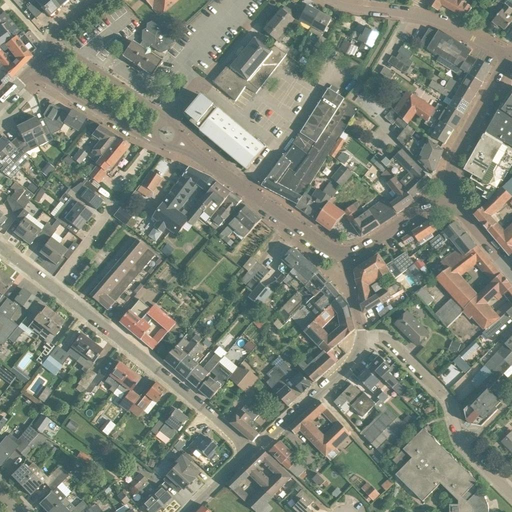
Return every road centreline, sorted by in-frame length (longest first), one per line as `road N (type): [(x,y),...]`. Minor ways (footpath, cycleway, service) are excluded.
road 1 (residential): [(250,452),(50,286)]
road 2 (residential): [(511,497),(462,449),(439,392),(387,340),(361,338)]
road 3 (tertiary): [(343,253),(305,236),(181,145)]
road 4 (residential): [(506,58),(422,16),(328,0)]
road 5 (tertiary): [(32,71),(158,145),(181,145)]
road 6 (tertiary): [(181,145),(172,123),(73,56),(53,52)]
road 7 (residential): [(250,452),(343,368),(361,338)]
road 8 (tertiary): [(445,202),(455,151),(506,58)]
